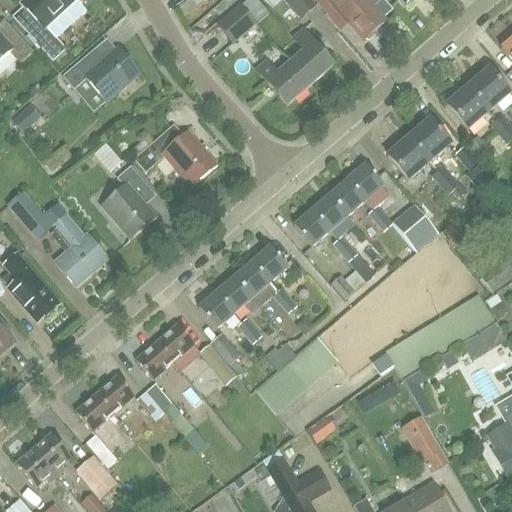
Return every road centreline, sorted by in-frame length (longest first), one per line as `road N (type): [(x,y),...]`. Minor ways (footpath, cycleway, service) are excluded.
road 1 (residential): [(0,422),(296,168)]
road 2 (residential): [(296,168),(492,0)]
road 3 (residential): [(296,168),(185,56),(150,0)]
